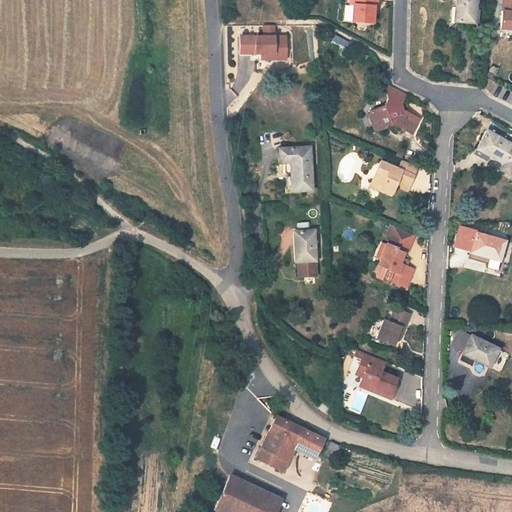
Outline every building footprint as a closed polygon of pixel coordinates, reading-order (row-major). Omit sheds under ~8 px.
[(343,4),(342,20),(374,23),(375,0),(346,0),(347,4),(343,4)] [(473,23),(475,0),(455,0),(455,7),(452,7),(451,23),(453,23),(453,21),(473,23)] [(511,0),(502,0),(500,29),(511,29),(511,0)] [(259,59),(286,59),(286,33),(276,33),(276,24),(261,24),(261,34),(238,34),(238,54),(259,54),(259,59)] [(392,122),(393,124),(412,133),(419,119),(401,110),(402,108),(400,104),(405,94),(389,85),(386,91),(388,98),(384,106),(371,111),(368,116),(372,127),(378,130),(384,128),(386,124),(392,122)] [(487,130),(486,131),(511,145),(511,139),(509,138),(508,141),(487,130)] [(511,169),(511,145),(486,131),(477,149),(503,163),(499,170),(509,175),(511,169)] [(291,191),(311,190),(309,147),(278,149),(278,163),(284,163),(284,174),(290,174),(291,191)] [(410,183),(417,167),(401,161),(397,170),(379,162),(370,182),(381,186),(380,189),(391,194),(394,186),(398,178),(410,183)] [(406,192),(410,183),(398,178),(394,186),(406,192)] [(380,189),(381,186),(370,182),(368,187),(378,192),(380,189)] [(392,282),(405,287),(409,278),(403,276),(407,266),(405,266),(408,260),(402,257),(403,253),(406,254),(410,243),(413,235),(390,226),(386,235),(391,236),(388,244),(386,243),(379,260),(374,270),(376,278),(382,280),(387,269),(396,273),(392,282)] [(315,261),(313,231),(293,232),(295,262),(297,261),(298,276),(316,275),(315,261)] [(505,241),(476,233),(470,252),(499,261),(505,241)] [(375,259),(379,260),(386,243),(382,242),(375,259)] [(407,266),(403,276),(409,278),(413,269),(407,266)] [(400,338),(410,314),(393,308),(388,322),(382,320),(375,338),(393,345),(397,337),(400,338)] [(489,367),(498,349),(471,335),(459,359),(469,364),(471,358),(474,360),(489,367)] [(385,362),(364,353),(355,374),(363,377),(361,383),(370,387),(369,390),(391,399),(399,379),(381,372),(385,362)] [(289,422),(275,416),(255,459),(278,470),(282,462),(272,457),(289,422)] [(323,439),(289,422),(272,457),(282,462),(283,459),(287,461),(295,444),(315,454),(323,439)] [(340,445),(330,441),(324,455),(333,459),(340,445)] [(250,511),(274,511),(280,499),(229,475),(214,509),(220,511),(243,511),(245,509),(250,511)]
